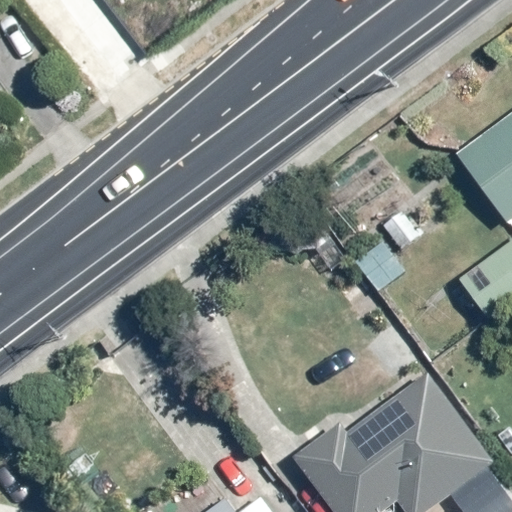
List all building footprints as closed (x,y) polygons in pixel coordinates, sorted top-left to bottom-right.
[(511,112),(460,150),(511,223),(511,222),(511,112)] [(409,269),(386,233),(354,253),(377,289),(409,269)] [(511,304),(511,239),(461,271),(490,318),(511,304)] [(479,328),(448,284),(401,318),(432,361),(479,328)] [(410,511),(426,511),(454,494),(465,511),(511,511),(511,488),(496,465),(430,368),(302,454),(340,511),(389,511),(404,502),(410,511)] [(292,511),(262,469),(201,511),(292,511)]
